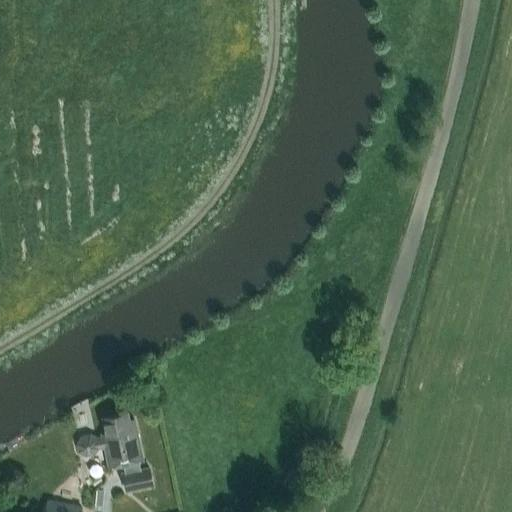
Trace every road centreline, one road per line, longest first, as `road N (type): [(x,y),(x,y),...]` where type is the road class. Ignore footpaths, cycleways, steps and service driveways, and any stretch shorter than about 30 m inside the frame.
road 1 (track): [(321,511),(354,458),(473,0)]
road 2 (track): [(272,0),(268,83),(227,178),(161,247),(0,348)]
